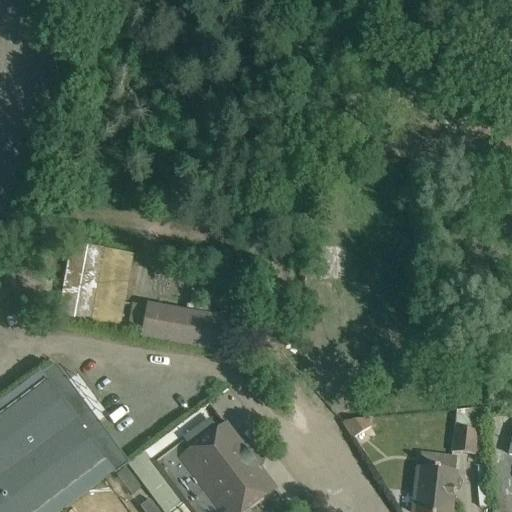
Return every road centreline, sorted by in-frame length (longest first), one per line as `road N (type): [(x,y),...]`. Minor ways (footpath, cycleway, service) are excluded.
road 1 (track): [(369,511),(274,368),(268,340),(309,0)]
road 2 (unknown): [(0,351),(42,347),(195,370),(327,448)]
